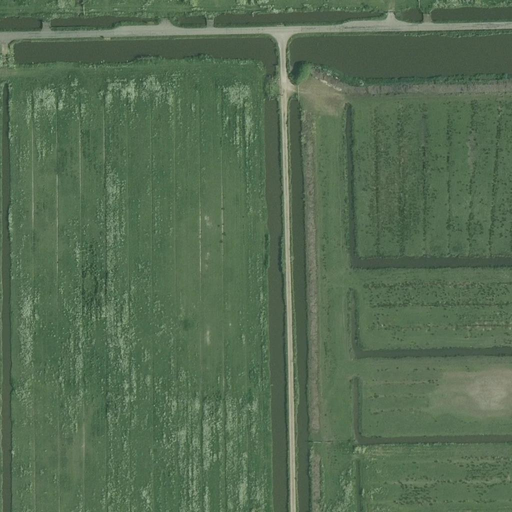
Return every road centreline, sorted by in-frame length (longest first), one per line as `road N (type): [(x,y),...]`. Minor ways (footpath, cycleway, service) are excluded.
road 1 (unclassified): [(0,35),(511,25)]
road 2 (track): [(293,511),(281,30)]
